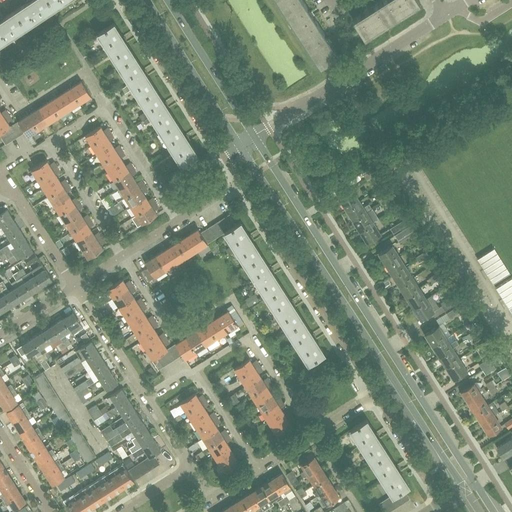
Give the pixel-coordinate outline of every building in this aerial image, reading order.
[(27,0),(26,1),(27,2),(15,10),(25,26),(54,7),(48,0),(27,0)] [(301,0),(276,0),(284,11),(301,0)] [(320,27),(303,0),(301,0),(284,11),(301,39),(320,27)] [(417,0),(380,0),(380,1),(392,20),(419,2),(417,0)] [(352,18),(364,37),(392,20),(380,1),(352,18)] [(0,43),(25,26),(15,10),(3,18),(2,17),(0,18),(0,43)] [(127,41),(124,36),(122,37),(113,23),(97,33),(118,66),(134,56),(126,42),(127,41)] [(338,54),(320,27),(301,39),(319,66),(338,54)] [(148,73),(145,69),(143,70),(134,56),(118,66),(139,99),(155,88),(146,74),(148,73)] [(90,96),(81,81),(70,88),(80,102),(90,96)] [(70,88),(60,94),(69,109),(80,102),(70,88)] [(169,107),(166,101),(164,102),(155,88),(139,99),(160,132),(176,121),(168,108),(169,107)] [(60,94),(49,101),(59,116),(69,109),(60,94)] [(49,101),(39,108),(48,122),(59,116),(49,101)] [(39,108),(29,114),(38,129),(48,122),(39,108)] [(0,119),(9,113),(7,111),(2,114),(0,111),(0,119)] [(10,126),(6,120),(11,117),(9,113),(0,119),(0,132),(3,130),(8,127),(10,126)] [(25,132),(27,136),(38,129),(29,114),(18,121),(25,132)] [(18,121),(13,124),(20,135),(25,132),(18,121)] [(189,141),(190,140),(187,134),(185,135),(176,121),(160,132),(181,164),(197,154),(189,141)] [(13,124),(10,126),(8,127),(15,138),(20,135),(13,124)] [(100,126),(85,135),(91,145),(111,132),(109,129),(104,132),(100,126)] [(10,141),(15,138),(8,127),(3,130),(10,141)] [(0,132),(0,135),(5,144),(10,141),(3,130),(0,132)] [(91,145),(97,153),(112,144),(108,138),(113,135),(111,132),(91,145)] [(97,153),(102,162),(122,149),(120,146),(115,149),(112,144),(97,153)] [(102,162),(108,171),(123,161),(119,156),(124,152),(122,149),(102,162)] [(46,160),(31,170),(37,179),(57,166),(55,163),(50,166),(46,160)] [(108,171),(113,179),(133,167),(131,164),(126,167),(123,161),(108,171)] [(37,179),(43,188),(58,178),(54,172),(59,169),(57,166),(37,179)] [(377,166),(363,175),(366,180),(380,171),(377,166)] [(113,179),(119,188),(134,179),(130,173),(135,170),(133,167),(113,179)] [(43,188),(48,196),(68,184),(66,180),(61,184),(58,178),(43,188)] [(119,188),(125,197),(144,184),(143,181),(138,185),(134,179),(119,188)] [(48,196),(54,205),(69,196),(65,190),(70,187),(68,184),(48,196)] [(125,197),(130,205),(145,196),(142,191),(147,187),(144,184),(125,197)] [(352,189),(338,198),(341,202),(341,203),(344,208),(345,207),(346,209),(359,200),(352,189)] [(389,193),(384,196),(387,202),(392,198),(391,196),(389,193)] [(54,205),(60,214),(80,201),(78,198),(73,201),(69,196),(54,205)] [(130,205),(136,214),(155,201),(154,199),(149,202),(145,196),(130,205)] [(384,196),(379,200),(382,205),(387,202),(384,196)] [(346,210),(345,211),(348,216),(349,215),(353,220),(372,208),(369,203),(363,207),(359,200),(346,209),(346,210)] [(60,214),(65,222),(80,213),(77,207),(82,204),(80,201),(60,214)] [(155,201),(136,214),(132,217),(137,226),(156,214),(153,208),(158,205),(155,201)] [(107,209),(111,215),(113,214),(113,215),(118,211),(114,204),(107,209)] [(353,220),(352,221),(355,226),(356,225),(359,230),(373,222),(376,219),(378,218),(372,208),(353,220)] [(0,227),(13,219),(6,209),(0,213),(0,227)] [(65,222),(71,231),(91,218),(89,216),(84,219),(80,213),(65,222)] [(229,214),(224,217),(230,227),(235,224),(229,214)] [(224,217),(219,220),(226,230),(230,227),(224,217)] [(71,231),(76,240),(91,230),(88,225),(93,222),(91,218),(71,231)] [(5,231),(9,237),(20,230),(13,219),(0,227),(0,234),(1,234),(5,231)] [(405,219),(390,228),(393,233),(408,224),(405,219)] [(221,234),(224,232),(226,230),(219,220),(215,223),(221,234)] [(224,232),(245,265),(261,255),(252,240),(254,239),(251,234),(249,235),(240,221),(235,224),(230,227),(226,230),(224,232)] [(360,232),(359,233),(362,238),(364,237),(367,242),(373,238),(373,239),(377,236),(380,234),(373,222),(359,230),(360,232)] [(215,223),(210,226),(217,237),(221,234),(215,223)] [(409,225),(394,235),(397,240),(398,240),(399,243),(409,237),(411,239),(418,235),(414,229),(411,228),(409,225)] [(210,226),(205,229),(212,240),(217,237),(210,226)] [(200,232),(198,228),(187,235),(196,250),(207,243),(200,232)] [(205,229),(200,232),(207,243),(212,240),(205,229)] [(9,237),(15,247),(26,240),(20,230),(9,237)] [(76,240),(82,249),(102,236),(100,233),(95,236),(91,230),(76,240)] [(187,235),(176,242),(186,257),(196,250),(187,235)] [(88,258),(103,248),(99,243),(104,239),(102,236),(82,249),(88,258)] [(17,260),(33,250),(26,240),(15,247),(11,250),(5,253),(5,254),(8,258),(14,255),(17,260)] [(176,242),(166,248),(175,263),(186,257),(176,242)] [(0,249),(0,256),(5,254),(5,253),(11,250),(7,244),(0,249)] [(392,245),(378,253),(381,258),(380,259),(384,264),(384,263),(385,264),(399,256),(392,245)] [(478,256),(494,281),(511,271),(495,246),(478,256)] [(166,248),(156,255),(165,270),(175,263),(166,248)] [(23,258),(24,259),(28,265),(38,258),(34,252),(23,258)] [(421,254),(415,257),(418,262),(424,259),(421,254)] [(149,280),(154,277),(165,270),(156,255),(145,262),(148,267),(142,270),(149,280)] [(274,272),(271,267),(270,268),(261,255),(245,265),(266,298),(282,287),(273,273),(274,272)] [(386,266),(385,266),(388,271),(389,271),(392,275),(406,267),(399,256),(385,264),(386,266)] [(35,275),(41,286),(52,280),(42,264),(32,270),(35,275)] [(393,276),(392,277),(395,282),(396,281),(399,286),(412,277),(410,273),(406,267),(392,275),(393,276)] [(29,279),(26,274),(23,268),(17,271),(31,293),(41,286),(35,275),(29,279)] [(21,299),(31,293),(17,271),(12,274),(16,280),(19,285),(14,288),(21,299)] [(439,272),(434,275),(437,280),(442,277),(440,274),(439,272)] [(434,275),(429,278),(432,283),(437,280),(434,275)] [(511,276),(497,286),(511,307),(511,276)] [(400,287),(399,287),(402,292),(403,292),(406,296),(419,288),(412,277),(399,286),(400,287)] [(122,279),(107,288),(113,297),(133,285),(131,281),(126,285),(122,279)] [(9,291),(6,287),(2,281),(0,282),(0,288),(11,305),(21,299),(14,288),(9,291)] [(113,297),(119,306),(133,297),(130,291),(135,288),(133,285),(113,297)] [(295,305),(292,300),(291,301),(282,287),(266,298),(287,330),(303,320),(294,306),(295,305)] [(0,310),(1,312),(11,305),(0,288),(0,310)] [(406,297),(405,298),(408,303),(409,302),(412,306),(426,298),(419,288),(406,296),(406,297)] [(426,298),(412,306),(414,309),(413,310),(416,315),(417,314),(420,319),(431,311),(435,317),(444,310),(442,306),(439,307),(431,295),(426,298)] [(119,306),(124,315),(144,302),(142,299),(137,302),(133,297),(119,306)] [(455,297),(442,306),(444,310),(445,311),(458,302),(455,297)] [(124,315),(130,323),(144,314),(141,309),(146,305),(144,302),(124,315)] [(459,305),(446,313),(449,318),(463,310),(465,308),(462,304),(459,305)] [(226,306),(222,309),(224,312),(217,317),(227,332),(237,325),(228,310),(226,306)] [(72,312),(62,319),(69,330),(69,329),(72,334),(82,327),(72,312)] [(109,313),(105,315),(110,323),(114,321),(109,313)] [(130,323),(135,332),(155,320),(153,317),(148,320),(144,314),(130,323)] [(210,321),(208,318),(204,320),(207,323),(216,338),(227,332),(217,317),(210,321)] [(62,319),(52,325),(66,346),(71,343),(67,337),(66,337),(63,333),(69,330),(62,319)] [(135,332),(141,341),(156,331),(152,326),(157,323),(155,320),(135,332)] [(315,339),(316,338),(313,332),(311,333),(303,320),(287,330),(308,363),(324,353),(315,339)] [(207,323),(196,330),(206,345),(216,338),(207,323)] [(62,353),(67,350),(65,347),(66,346),(52,325),(42,331),(49,342),(54,339),(57,343),(60,349),(60,350),(62,353)] [(438,325),(425,334),(428,339),(427,339),(430,345),(431,344),(432,346),(446,337),(438,325)] [(475,329),(470,332),(474,337),(479,334),(477,332),(479,331),(477,328),(475,329)] [(190,334),(187,331),(184,333),(196,351),(206,345),(196,330),(190,334)] [(43,346),(49,342),(42,331),(32,338),(46,359),(50,356),(47,350),(46,350),(43,346)] [(141,341),(146,349),(166,337),(164,334),(159,337),(156,331),(141,341)] [(84,342),(89,339),(89,338),(85,332),(80,336),(84,342)] [(470,332),(465,336),(468,341),(474,337),(470,332)] [(182,339),(175,343),(182,354),(185,358),(196,351),(184,333),(180,335),(182,339)] [(167,349),(163,344),(168,340),(166,337),(146,349),(152,358),(152,359),(156,356),(161,353),(166,350),(167,349)] [(433,347),(432,347),(435,352),(436,351),(439,356),(452,347),(446,337),(432,346),(433,347)] [(34,352),(37,356),(40,362),(46,359),(32,338),(22,344),(22,345),(17,348),(21,355),(26,352),(29,355),(34,352)] [(78,356),(61,367),(64,372),(81,361),(97,351),(91,341),(80,348),(75,351),(78,356)] [(177,357),(182,354),(175,343),(170,347),(177,357)] [(172,360),(177,357),(170,347),(167,349),(166,350),(172,360)] [(440,357),(438,358),(441,363),(443,362),(445,367),(459,358),(452,347),(439,356),(440,357)] [(483,362),(479,364),(482,369),(482,370),(492,363),(500,358),(493,349),(486,353),(489,358),(483,362)] [(168,363),(172,360),(166,350),(161,353),(168,363)] [(85,365),(89,362),(93,368),(104,361),(97,351),(81,361),(84,366),(85,366),(85,365)] [(163,366),(168,363),(161,353),(156,356),(163,366)] [(18,358),(15,354),(9,358),(12,362),(18,358)] [(158,370),(158,369),(163,366),(156,356),(152,359),(152,358),(151,359),(158,370)] [(21,362),(18,358),(12,362),(14,366),(21,362)] [(234,368),(239,377),(259,364),(257,361),(252,364),(248,358),(234,368)] [(459,358),(445,367),(447,368),(446,369),(449,374),(450,374),(453,378),(467,370),(459,358)] [(50,367),(45,359),(40,362),(45,370),(50,367)] [(81,361),(64,372),(67,377),(84,366),(81,361)] [(92,376),(91,377),(94,382),(94,381),(110,371),(104,361),(93,368),(96,374),(92,376)] [(492,363),(482,370),(485,374),(495,368),(492,363)] [(239,377),(245,386),(260,376),(256,371),(261,367),(259,364),(239,377)] [(148,373),(152,379),(158,375),(153,369),(148,373)] [(106,388),(117,381),(116,381),(118,380),(115,375),(113,376),(110,371),(94,381),(97,386),(102,383),(106,388)] [(46,377),(42,372),(33,377),(36,383),(46,377)] [(245,386),(251,394),(271,382),(269,379),(264,382),(260,376),(245,386)] [(309,389),(314,396),(333,384),(329,376),(309,389)] [(36,383),(39,388),(49,382),(46,377),(36,383)] [(91,377),(73,388),(77,393),(87,386),(89,385),(94,382),(91,377)] [(33,382),(30,378),(24,382),(27,386),(33,382)] [(491,380),(485,384),(488,389),(494,385),(491,380)] [(0,383),(0,397),(14,389),(11,384),(7,386),(4,381),(0,383)] [(462,392),(461,393),(464,398),(465,397),(468,402),(480,394),(486,391),(483,386),(480,388),(476,381),(473,383),(461,391),(462,392)] [(52,387),(49,382),(39,388),(43,393),(52,387)] [(251,394),(256,403),(271,394),(268,388),(273,385),(271,382),(251,394)] [(494,385),(488,389),(492,394),(498,390),(494,385)] [(90,391),(87,386),(77,393),(83,403),(87,400),(84,395),(90,391)] [(55,392),(52,387),(43,393),(46,397),(55,392)] [(121,388),(110,395),(117,405),(128,399),(121,388)] [(0,401),(5,409),(16,401),(13,396),(17,394),(14,389),(0,397),(0,401)] [(58,396),(55,392),(46,397),(49,402),(58,396)] [(180,402),(186,411),(206,399),(204,395),(198,399),(195,393),(180,402)] [(256,403),(262,412),(282,399),(280,396),(275,399),(271,394),(256,403)] [(480,394),(468,402),(471,406),(470,407),(473,412),(474,411),(475,412),(487,404),(480,394)] [(49,402),(52,407),(61,401),(58,396),(49,402)] [(117,405),(112,408),(106,412),(109,417),(120,410),(123,416),(134,409),(128,399),(117,405)] [(186,411),(191,420),(206,411),(202,405),(208,402),(206,399),(186,411)] [(262,412),(268,421),(282,411),(279,406),(284,402),(282,399),(262,412)] [(41,409),(47,406),(48,405),(45,401),(39,405),(41,409)] [(52,407),(55,412),(65,406),(61,401),(52,407)] [(487,404),(475,412),(481,423),(494,415),(498,412),(492,401),(487,404)] [(505,401),(498,405),(502,410),(508,406),(505,401)] [(18,404),(7,411),(13,421),(28,412),(25,407),(21,409),(18,404)] [(94,420),(102,414),(96,404),(87,410),(94,420)] [(55,412),(57,415),(58,417),(68,411),(65,406),(55,412)] [(109,424),(100,430),(104,435),(107,440),(141,419),(134,409),(123,416),(126,421),(113,429),(109,424)] [(58,417),(60,420),(61,422),(71,416),(68,411),(58,417)] [(191,420),(197,429),(217,416),(215,413),(210,416),(206,411),(191,420)] [(268,421),(273,430),(293,417),(291,413),(286,417),(282,411),(268,421)] [(31,417),(28,412),(13,421),(19,431),(31,424),(28,419),(31,417)] [(240,417),(243,423),(250,419),(246,413),(240,417)] [(51,419),(54,423),(60,420),(58,417),(57,415),(51,419)] [(494,415),(481,423),(484,427),(483,428),(486,433),(487,432),(488,434),(501,426),(494,415)] [(74,421),(71,416),(61,422),(62,424),(65,427),(74,421)] [(197,429),(203,437),(217,428),(214,423),(219,419),(217,416),(197,429)] [(279,439),(294,429),(290,423),(295,419),(293,417),(273,430),(279,439)] [(123,437),(133,431),(136,436),(147,429),(141,419),(107,440),(110,446),(123,438),(123,437)] [(350,429),(350,430),(371,462),(387,452),(378,438),(380,437),(376,432),(375,433),(366,419),(350,429)] [(77,426),(74,421),(65,427),(68,432),(77,426)] [(19,431),(26,441),(41,432),(38,427),(34,429),(31,424),(19,431)] [(80,431),(77,426),(68,432),(71,437),(80,431)] [(203,437),(208,446),(228,434),(226,431),(221,434),(217,428),(203,437)] [(136,436),(143,446),(154,439),(147,429),(136,436)] [(83,436),(80,431),(71,437),(71,438),(74,442),(83,436)] [(26,441),(32,451),(32,452),(44,445),(40,439),(44,437),(41,432),(26,441)] [(208,446),(214,455),(228,445),(225,440),(230,437),(228,434),(208,446)] [(87,441),(83,436),(74,442),(77,447),(87,441)] [(511,437),(497,447),(503,456),(511,450),(511,437)] [(68,446),(74,442),(71,438),(65,441),(68,446)] [(160,449),(154,439),(143,446),(138,449),(132,453),(135,457),(145,450),(149,456),(153,453),(160,449)] [(90,446),(87,441),(77,447),(80,452),(90,446)] [(48,451),(44,446),(44,445),(32,452),(39,463),(55,454),(52,449),(48,451)] [(214,455),(219,464),(239,451),(237,448),(232,451),(228,445),(214,455)] [(80,452),(84,457),(93,451),(90,446),(80,452)] [(84,457),(87,462),(96,456),(93,451),(84,457)] [(240,463),(236,458),(241,454),(239,451),(219,464),(225,473),(240,463)] [(78,452),(71,457),(74,461),(81,457),(78,452)] [(399,471),(401,470),(397,465),(396,466),(387,452),(371,462),(392,495),(393,495),(398,491),(403,488),(408,485),(399,471)] [(153,453),(149,456),(148,457),(154,467),(160,464),(153,453)] [(303,477),(307,474),(320,466),(313,456),(311,453),(306,456),(308,460),(301,464),(305,470),(300,473),(303,477)] [(39,463),(46,473),(61,464),(58,459),(54,461),(51,456),(55,454),(39,463)] [(130,457),(123,461),(127,468),(134,464),(130,457)] [(148,457),(143,460),(149,470),(154,467),(148,457)] [(143,460),(138,463),(144,473),(149,470),(143,460)] [(116,467),(113,469),(124,486),(134,480),(127,470),(126,467),(125,467),(122,463),(116,467)] [(138,463),(133,466),(139,476),(144,473),(138,463)] [(52,483),(64,476),(60,471),(64,469),(61,464),(46,473),(52,483)] [(133,466),(127,470),(134,480),(139,476),(133,466)] [(307,474),(314,484),(326,477),(320,466),(307,474)] [(0,488),(12,481),(6,470),(5,469),(0,472),(0,488)] [(109,471),(103,475),(114,492),(124,486),(113,469),(109,471)] [(291,470),(286,474),(292,484),(298,480),(291,470)] [(292,489),(281,473),(271,479),(282,496),(279,492),(282,490),(285,494),(292,489)] [(97,479),(93,482),(104,499),(114,492),(103,475),(97,479)] [(332,486),(326,477),(314,484),(318,490),(314,493),(316,496),(317,496),(332,486)] [(271,479),(261,485),(273,504),(272,502),(282,496),(271,479)] [(0,495),(3,500),(18,491),(12,481),(0,488),(1,488),(4,493),(0,495)] [(93,482),(83,488),(94,505),(104,499),(93,482)] [(261,485),(251,492),(263,511),(269,511),(267,508),(273,504),(261,485)] [(339,496),(332,486),(317,496),(319,499),(317,500),(322,507),(326,504),(327,504),(339,496)] [(77,492),(73,494),(84,511),(94,505),(83,488),(77,492)] [(405,502),(410,498),(403,488),(398,491),(405,502)] [(13,508),(25,501),(18,491),(3,500),(6,505),(10,503),(13,508)] [(400,505),(405,502),(398,491),(393,495),(400,505)] [(263,511),(251,492),(241,498),(249,511),(250,511),(263,511)] [(70,496),(63,501),(66,505),(70,511),(83,511),(84,511),(73,494),(70,496)] [(392,495),(388,497),(395,508),(400,505),(393,495),(392,495)] [(281,507),(286,503),(283,497),(277,501),(281,507)] [(388,497),(383,500),(390,511),(395,508),(388,497)] [(241,498),(231,505),(235,511),(246,511),(249,511),(241,498)] [(378,504),(383,511),(388,511),(390,511),(383,500),(378,504)] [(343,502),(332,509),(334,511),(340,511),(347,508),(343,502)]
